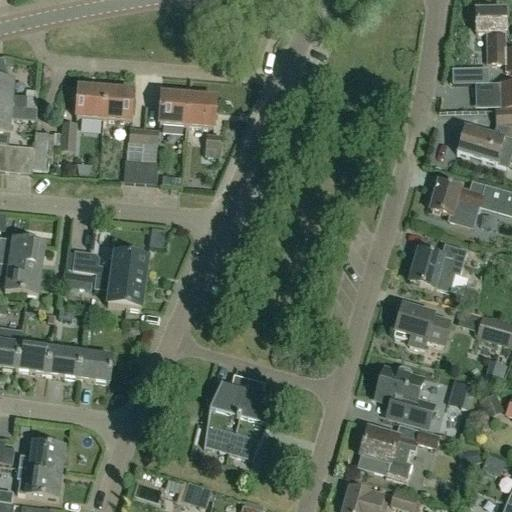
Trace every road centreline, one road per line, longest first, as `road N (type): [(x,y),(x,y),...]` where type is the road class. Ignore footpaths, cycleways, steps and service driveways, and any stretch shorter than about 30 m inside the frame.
road 1 (residential): [(340,392),(427,74),(434,0)]
road 2 (residential): [(247,77),(48,61),(32,22)]
road 3 (residential): [(222,221),(319,0)]
road 4 (residential): [(222,221),(0,202)]
road 5 (residential): [(340,392),(168,345)]
road 6 (residential): [(134,425),(0,406)]
road 7 (residential): [(168,345),(222,221)]
road 8 (residential): [(304,511),(340,392)]
